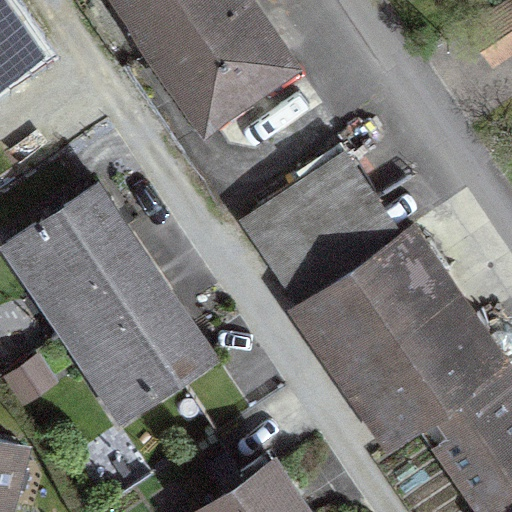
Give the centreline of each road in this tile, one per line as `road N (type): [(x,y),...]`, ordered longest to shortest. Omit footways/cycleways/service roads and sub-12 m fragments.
road 1 (residential): [(58,0),(400,511)]
road 2 (residential): [(334,0),(511,253)]
